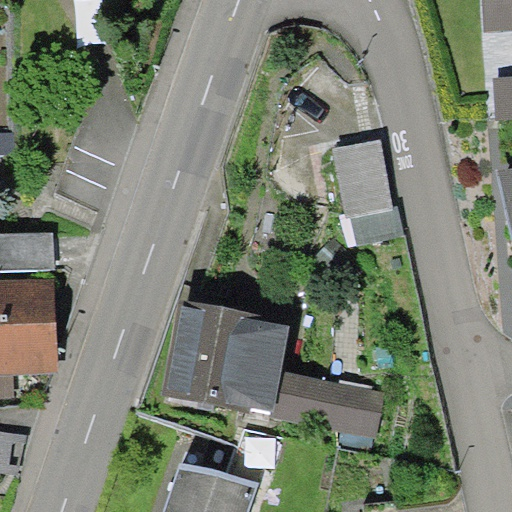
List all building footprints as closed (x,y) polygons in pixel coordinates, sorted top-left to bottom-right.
[(511,0),(481,0),(483,32),(511,30),(511,0)] [(511,79),(495,80),(497,119),(511,117),(511,79)] [(394,206),(381,139),(333,149),(346,213),(347,219),(394,208),(394,206)] [(511,169),(498,170),(507,216),(511,238),(511,169)] [(398,205),(394,206),(394,208),(347,219),(346,213),(341,214),(348,247),(404,235),(398,205)] [(0,234),(0,269),(55,268),(54,233),(0,234)] [(54,278),(0,280),(0,374),(13,374),(59,372),(56,328),(54,278)] [(291,321),(180,300),(164,394),(274,413),(273,418),(376,437),(384,390),(281,372),(291,321)] [(13,374),(0,374),(0,407),(15,407),(13,374)] [(248,511),(259,482),(180,462),(162,511),(248,511)]
